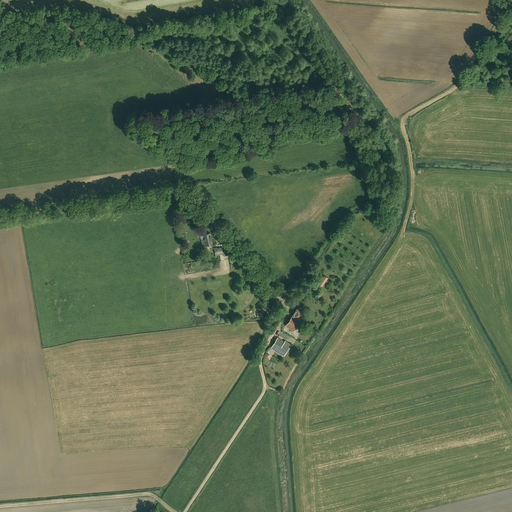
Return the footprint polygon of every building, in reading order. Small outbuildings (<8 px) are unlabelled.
[(203,247),(213,244),(210,233),(200,235),(203,247)] [(228,247),(214,250),(215,256),(224,254),(224,256),(229,255),(228,247)] [(324,275),(318,284),(323,287),(328,278),(324,275)] [(294,331),(301,321),(300,320),(303,316),(302,316),(303,313),(297,309),(286,326),(294,331)] [(278,352),(284,357),(292,345),(285,340),(284,342),(278,338),(271,348),(278,352)]
